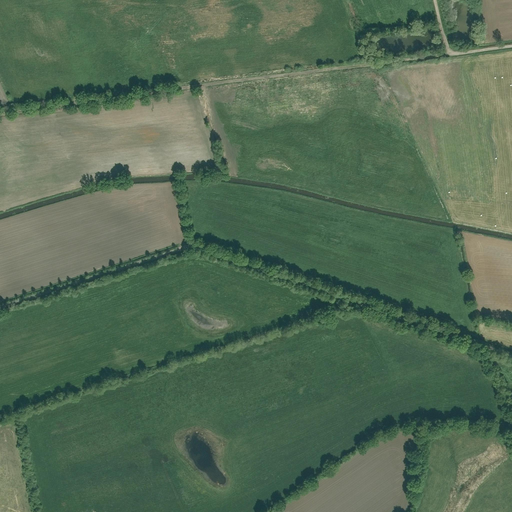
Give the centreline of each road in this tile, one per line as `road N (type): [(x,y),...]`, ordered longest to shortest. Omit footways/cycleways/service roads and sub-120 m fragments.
road 1 (residential): [(511,356),(195,247),(0,306)]
road 2 (track): [(0,112),(511,46)]
